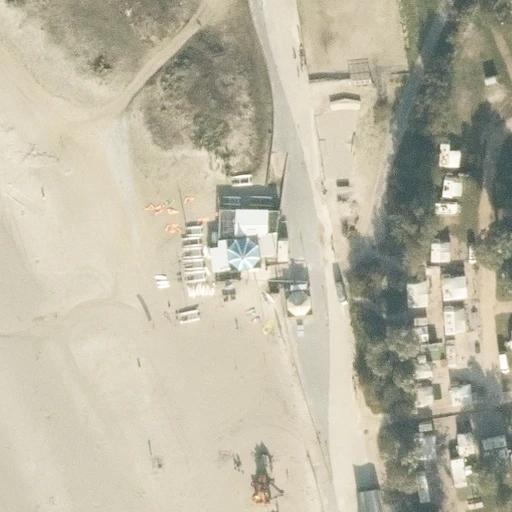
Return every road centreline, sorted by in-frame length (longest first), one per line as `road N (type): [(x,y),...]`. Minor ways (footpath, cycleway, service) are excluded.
road 1 (track): [(338,273),(359,256),(403,103),(447,0)]
road 2 (track): [(500,400),(487,213),(490,149),(511,125)]
